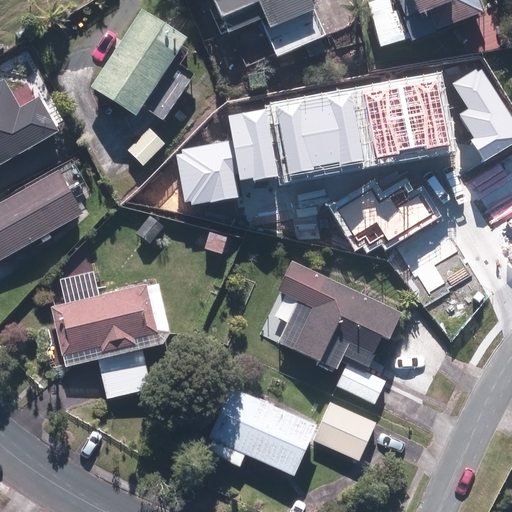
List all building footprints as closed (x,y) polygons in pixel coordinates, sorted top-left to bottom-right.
[(217,0),(222,21),(268,13),(278,50),(281,49),(328,25),(318,0),(217,0)] [(402,41),(389,0),(367,0),(362,2),(376,49),(402,41)] [(416,0),(420,10),(431,5),(439,24),(485,4),(483,0),(416,0)] [(192,31),(145,2),(95,81),(142,110),(146,104),(169,118),(195,77),(172,63),(192,31)] [(0,184),(66,146),(38,99),(18,111),(4,87),(0,89),(0,184)] [(306,204),(361,206),(364,136),(339,87),(286,114),(308,158),(307,174),(291,173),(290,198),(306,199),(306,204)] [(414,170),(443,236),(467,226),(477,248),(511,233),(502,211),(511,206),(511,132),(510,129),(414,170)] [(0,253),(81,206),(60,168),(0,203),(0,253)] [(406,305),(300,258),(287,285),(300,290),(279,336),(339,363),(352,333),(372,342),(379,326),(393,332),(406,305)] [(171,332),(155,270),(55,296),(71,358),(104,349),(115,391),(155,380),(144,339),(171,332)] [(389,374),(349,354),(337,377),(377,397),(389,374)] [(317,416),(233,379),(203,447),(241,463),(249,447),(295,467),(317,416)] [(375,415),(334,397),(318,433),(360,451),(375,415)]
